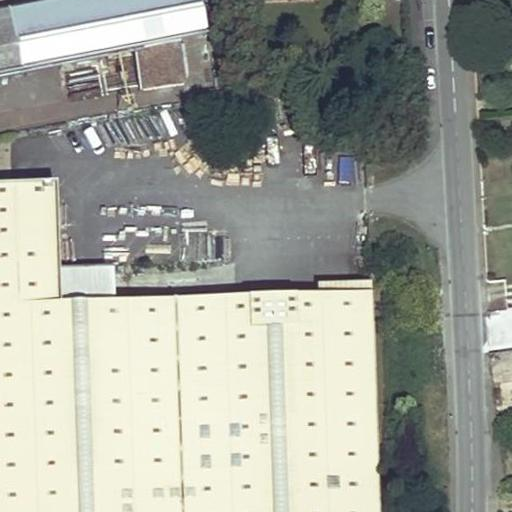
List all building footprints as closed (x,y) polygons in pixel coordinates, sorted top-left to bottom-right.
[(0,23),(0,75),(135,49),(144,93),(185,86),(177,43),(205,37),(198,0),(51,0),(7,8),(9,22),(0,23)] [(0,23),(9,22),(7,8),(0,9),(0,23)] [(52,188),(0,189),(0,511),(61,511),(55,306),(52,188)] [(376,511),(369,296),(293,298),(299,511),(376,511)] [(299,511),(293,298),(249,300),(256,511),(299,511)] [(239,300),(96,305),(104,511),(247,511),(245,457),(239,300)] [(104,511),(96,305),(55,306),(61,511),(104,511)]
